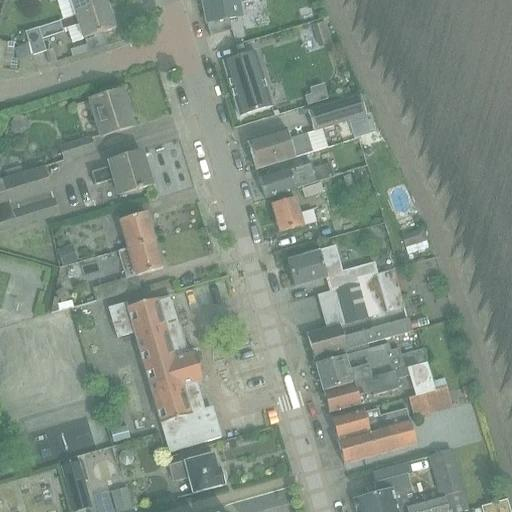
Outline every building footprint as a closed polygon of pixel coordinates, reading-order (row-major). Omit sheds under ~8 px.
[(48,0),(50,3),(59,0),(66,20),(108,7),(106,0),(48,0)] [(242,18),(240,4),(260,0),(202,0),(207,24),(211,38),(231,31),(229,20),(242,18)] [(290,0),(293,10),(309,6),(307,0),(290,0)] [(116,30),(108,7),(66,20),(26,34),(33,57),(46,53),(42,40),(65,33),(64,30),(68,29),(73,43),(116,30)] [(328,59),(327,38),(315,39),(316,59),(328,59)] [(26,47),(15,51),(19,62),(29,58),(26,47)] [(240,118),(271,109),(272,109),(255,53),(223,63),(240,118)] [(89,102),(95,121),(101,138),(134,128),(123,92),(89,102)] [(360,95),(308,111),(314,132),(366,117),(360,95)] [(287,130),(271,135),(247,142),(256,171),(271,166),(311,155),(305,135),(290,140),(287,130)] [(64,162),(96,152),(91,137),(59,147),(64,162)] [(110,168),(91,174),(95,187),(114,181),(119,197),(152,187),(141,153),(109,163),(110,168)] [(265,201),(333,180),(329,167),(304,174),(302,166),(259,179),(265,201)] [(0,232),(58,214),(44,168),(0,181),(0,232)] [(320,197),(299,203),(302,213),(323,207),(320,197)] [(272,207),(279,234),(304,227),(303,227),(316,223),(313,212),(300,215),(296,200),(272,207)] [(146,214),(120,222),(128,250),(154,242),(146,214)] [(154,242),(128,250),(118,253),(126,280),(93,290),(96,303),(135,291),(131,280),(162,270),(154,242)] [(341,274),(338,262),(334,249),(320,253),(319,251),(303,255),(304,258),(287,263),(294,288),(327,279),(331,292),(335,291),(358,285),(357,280),(361,279),(388,271),(394,269),(391,260),(341,274)] [(388,271),(361,279),(357,280),(358,285),(335,291),(345,326),(399,311),(388,271)] [(62,297),(83,291),(79,278),(58,284),(62,297)] [(188,357),(171,299),(171,298),(158,302),(157,301),(128,309),(127,305),(109,310),(117,340),(135,335),(170,454),(222,439),(216,418),(202,422),(200,413),(204,412),(195,384),(204,381),(196,354),(188,357)] [(315,360),(412,333),(409,320),(342,339),(339,328),(308,336),(315,360)] [(391,345),(316,365),(324,393),(427,364),(423,350),(394,358),(391,345)] [(428,365),(407,370),(415,397),(435,391),(428,365)] [(393,374),(324,393),(330,414),(360,406),(358,398),(371,394),(373,398),(398,391),(393,374)] [(452,407),(447,388),(435,391),(415,397),(407,399),(413,419),(452,407)] [(364,411),(331,420),(344,466),(416,447),(407,411),(382,418),(367,422),(364,411)] [(413,495),(410,485),(407,476),(374,485),(376,495),(354,501),(357,511),(465,511),(467,511),(451,452),(430,458),(441,499),(410,507),(407,496),(413,495)] [(213,456),(170,468),(174,483),(189,479),(193,495),(224,487),(220,470),(217,470),(213,456)] [(72,511),(85,511),(90,511),(78,465),(61,469),(72,511)] [(126,488),(111,492),(116,511),(124,511),(131,510),(126,488)]
